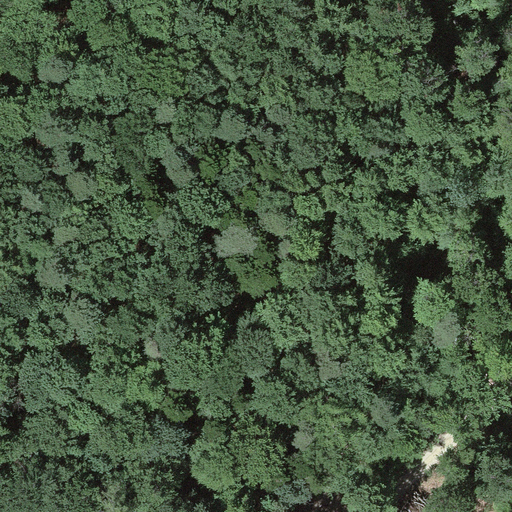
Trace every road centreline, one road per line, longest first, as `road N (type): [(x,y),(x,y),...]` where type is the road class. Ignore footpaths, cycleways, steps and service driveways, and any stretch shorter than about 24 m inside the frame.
road 1 (track): [(501,150),(292,278),(0,352)]
road 2 (track): [(0,481),(217,344),(292,278)]
road 3 (track): [(370,511),(511,385)]
